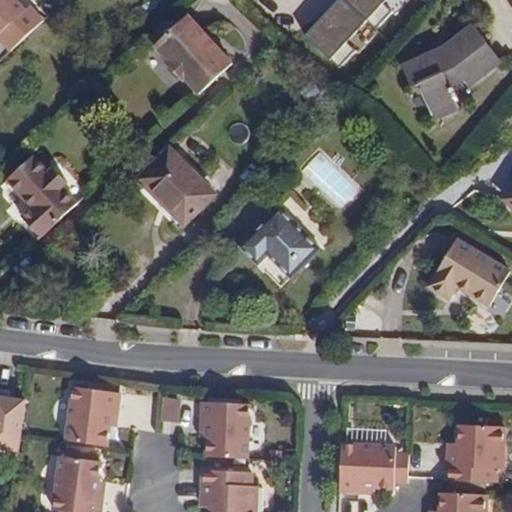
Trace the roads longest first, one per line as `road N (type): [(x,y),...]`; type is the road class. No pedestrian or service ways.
road 1 (tertiary): [(324,368),(0,335)]
road 2 (tertiary): [(511,387),(425,386),(324,368)]
road 3 (residential): [(324,368),(315,511)]
